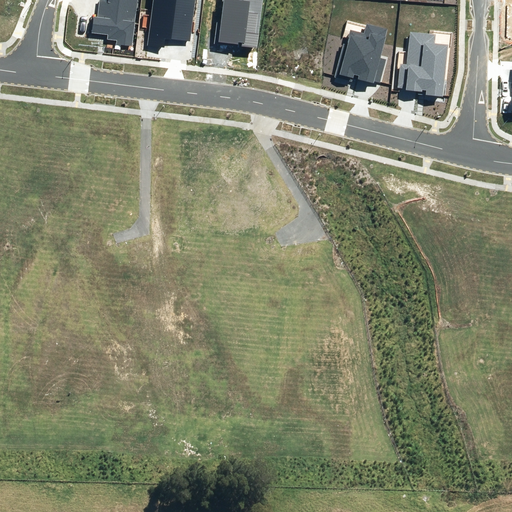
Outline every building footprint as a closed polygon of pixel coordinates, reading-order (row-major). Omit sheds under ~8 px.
[(0,0),(0,31),(16,0),(0,0)] [(116,44),(131,46),(136,0),(99,0),(98,11),(97,15),(94,15),(92,31),(107,33),(107,39),(116,40),(116,44)] [(169,38),(189,40),(193,0),(152,0),(147,45),(168,47),(169,38)] [(233,44),(256,47),(260,0),(222,0),(218,40),(233,41),(233,44)] [(373,80),(379,81),(384,59),(378,57),(385,29),(366,24),(363,33),(350,29),(338,73),(352,77),(353,73),(357,74),(356,77),(372,82),(373,80)] [(425,94),(442,96),(447,44),(435,43),(436,34),(409,31),(406,64),(400,63),(397,88),(422,91),(422,89),(425,90),(425,94)]
